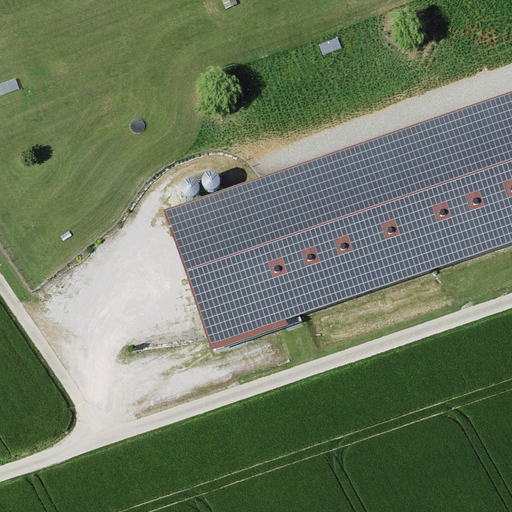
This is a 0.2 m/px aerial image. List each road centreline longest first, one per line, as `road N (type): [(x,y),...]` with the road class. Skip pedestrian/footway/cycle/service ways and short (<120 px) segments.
road 1 (track): [(511,301),(0,476)]
road 2 (track): [(115,438),(0,267)]
